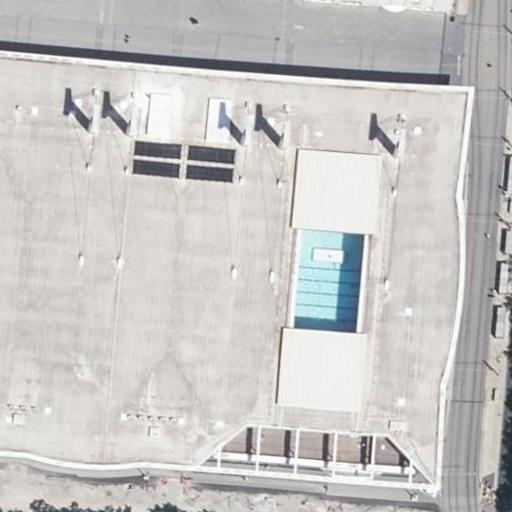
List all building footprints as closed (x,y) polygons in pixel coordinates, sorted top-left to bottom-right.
[(451,0),(292,0),(293,1),(307,3),(379,10),(431,15),(450,17),(451,0)] [(469,93),(0,52),(0,453),(24,456),(32,458),(46,461),(60,464),(74,466),(88,467),(99,468),(114,467),(125,466),(142,466),(435,491),(443,390),(453,351),(458,325),(461,302),(463,273),(463,245),(462,221),(460,196),(469,93)] [(501,294),(508,295),(510,263),(503,262),(501,294)] [(507,307),(500,306),(497,338),(504,339),(507,307)] [(247,499),(183,494),(182,504),(245,510),(247,499)]
